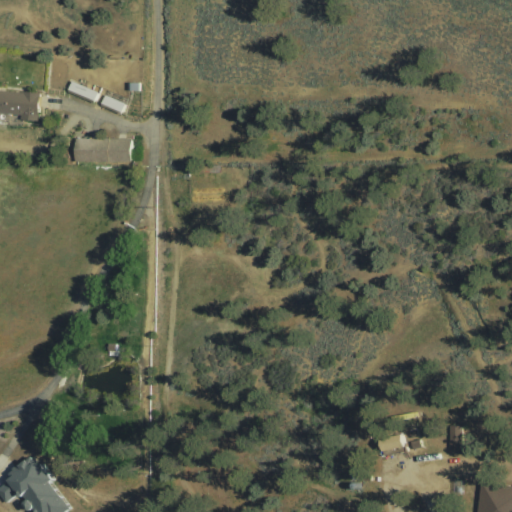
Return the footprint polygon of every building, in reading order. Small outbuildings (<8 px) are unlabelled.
[(71,80),(97,91),(93,102),(66,91),(71,80)] [(0,89),(41,93),(38,123),(21,121),(22,114),(0,112),(0,89)] [(104,96),(124,104),(120,113),(100,105),(104,96)] [(74,139),(131,140),(131,164),(74,164),(74,139)] [(449,427),(462,427),(462,447),(449,447),(449,427)] [(405,450),(402,435),(374,441),(377,456),(405,450)] [(0,498),(0,486),(10,478),(8,475),(31,457),(71,509),(67,511),(32,511),(18,493),(4,504),(0,498)] [(476,511),(480,483),(511,487),(511,511),(476,511)]
